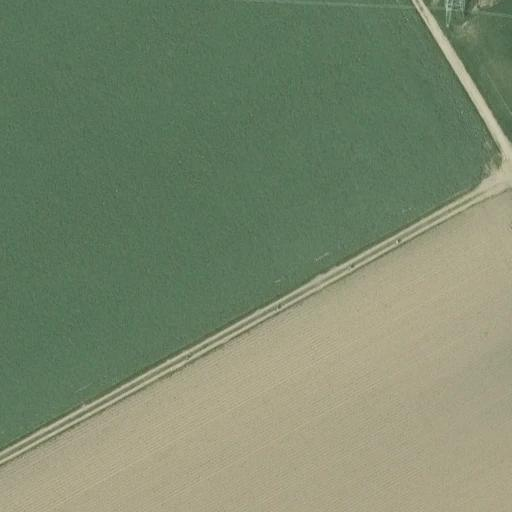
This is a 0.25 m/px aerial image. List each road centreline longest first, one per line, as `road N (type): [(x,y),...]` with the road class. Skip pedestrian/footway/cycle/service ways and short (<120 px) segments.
road 1 (track): [(511,173),(0,459)]
road 2 (track): [(417,0),(511,151)]
